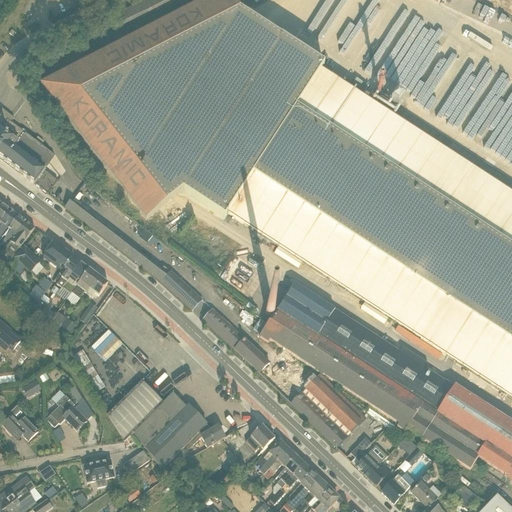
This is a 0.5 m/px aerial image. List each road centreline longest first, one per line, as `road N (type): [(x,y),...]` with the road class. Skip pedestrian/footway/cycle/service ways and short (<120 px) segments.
road 1 (secondary): [(379,511),(188,327),(50,216)]
road 2 (unclassified): [(0,75),(30,42),(117,0)]
